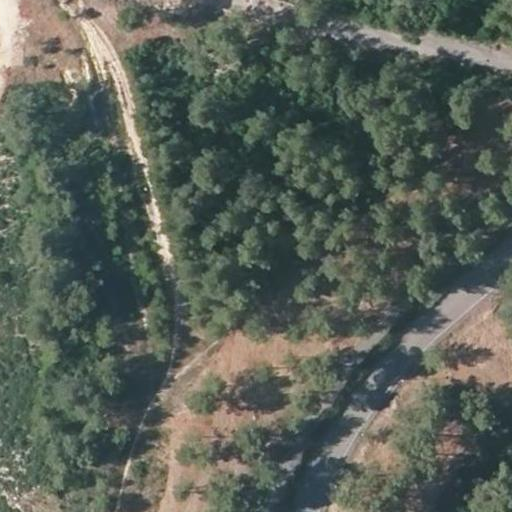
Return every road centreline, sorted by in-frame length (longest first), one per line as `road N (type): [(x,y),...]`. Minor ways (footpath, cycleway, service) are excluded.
road 1 (track): [(118,511),(146,381),(135,251),(82,28),(63,0)]
road 2 (tertiary): [(313,511),(338,446),(392,372),(511,258)]
road 3 (track): [(140,419),(231,327),(310,295),(397,311)]
